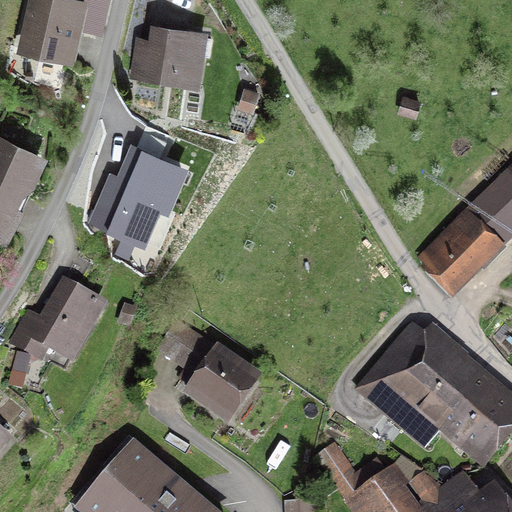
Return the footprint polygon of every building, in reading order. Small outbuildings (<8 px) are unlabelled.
[(91,5),(71,0),(32,0),(20,54),(76,67),(91,5)] [(208,39),(153,31),(151,46),(136,44),(131,83),(201,93),(208,39)] [(421,100),(403,95),(398,113),(416,118),(421,100)] [(0,242),(13,249),(56,163),(0,135),(0,242)] [(186,172),(131,149),(118,179),(110,176),(89,226),(122,240),(117,254),(128,259),(134,244),(144,248),(159,212),(168,215),(186,172)] [(511,167),(465,214),(500,250),(511,237),(511,167)] [(465,214),(416,261),(454,299),(502,252),(500,250),(465,214)] [(97,303),(63,283),(41,322),(27,315),(11,343),(31,354),(38,342),(72,361),(94,322),(88,319),(97,303)] [(357,390),(420,443),(442,418),(482,452),(511,417),(511,412),(411,326),(357,390)] [(193,390),(228,415),(252,380),(251,379),(254,374),(220,350),(193,390)] [(317,456),(356,511),(414,511),(377,460),(353,476),(332,445),(317,456)] [(84,511),(207,511),(134,449),(81,510),(84,511)] [(424,474),(411,483),(426,504),(439,495),(424,474)] [(502,511),(491,496),(471,510),(467,505),(456,511),(502,511)] [(289,503),(289,511),(316,511),(316,502),(289,503)]
